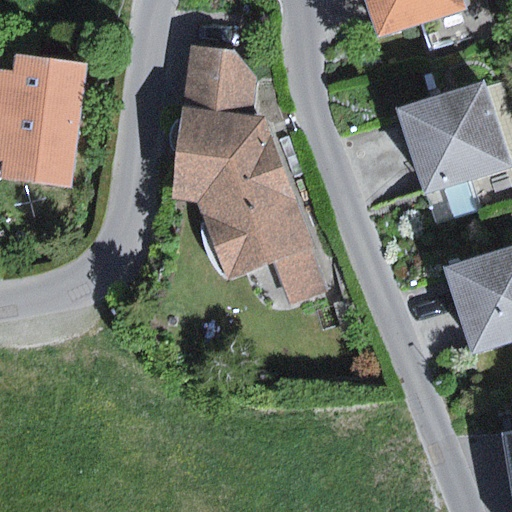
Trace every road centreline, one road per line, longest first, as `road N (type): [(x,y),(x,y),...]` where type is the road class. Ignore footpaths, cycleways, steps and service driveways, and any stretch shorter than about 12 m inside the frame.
road 1 (residential): [(300,0),(313,114),(466,511)]
road 2 (residential): [(0,303),(67,289),(105,267),(128,203),(158,0)]
